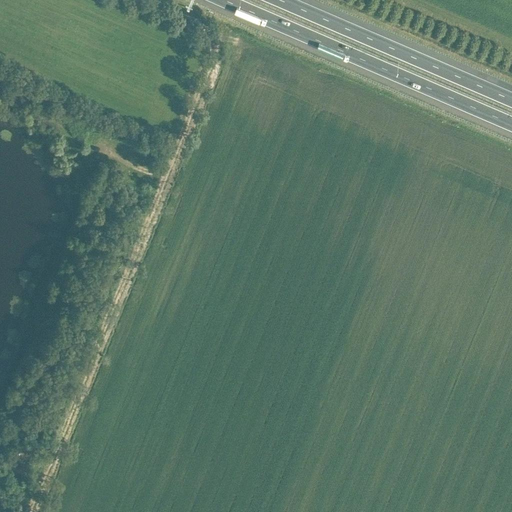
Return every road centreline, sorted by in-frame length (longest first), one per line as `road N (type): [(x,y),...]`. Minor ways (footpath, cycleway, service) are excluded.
road 1 (track): [(158,0),(220,26),(23,511)]
road 2 (motorway): [(225,0),(511,123)]
road 3 (motorway): [(511,99),(283,0)]
